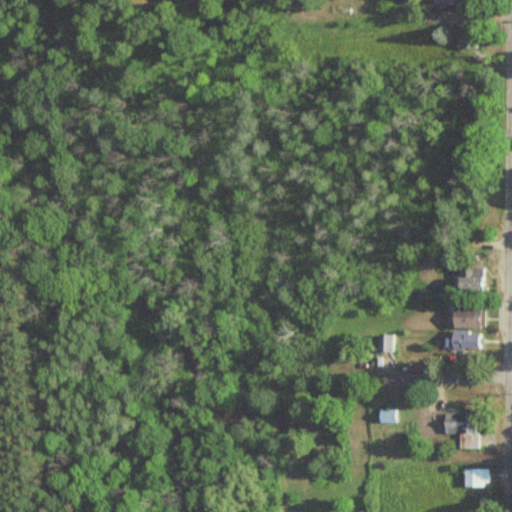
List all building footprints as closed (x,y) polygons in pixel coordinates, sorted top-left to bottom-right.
[(461,10),(461,0),(430,0),(431,10),(461,10)] [(454,290),(483,290),(483,267),(454,267),(454,290)] [(477,304),(447,304),(447,327),(477,327),(477,304)] [(447,350),(478,350),(478,331),(447,331),(447,350)] [(389,351),(389,334),(376,334),(376,351),(389,351)] [(475,448),(475,412),(440,412),(440,433),(458,433),(458,448),(475,448)] [(487,468),(461,468),(461,486),(487,486),(487,468)]
